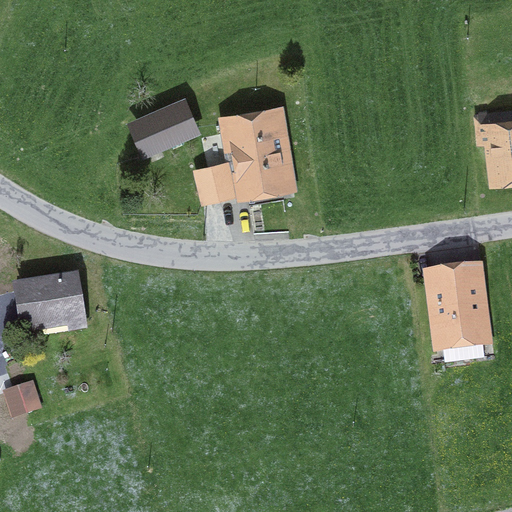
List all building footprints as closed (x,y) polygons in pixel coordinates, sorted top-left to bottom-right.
[(185,103),(127,126),(141,161),(199,138),(185,103)] [(281,107),(218,120),(235,206),(298,193),(281,107)] [(511,114),(474,117),(477,148),(484,148),(488,187),(511,184),(511,114)] [(480,266),(423,274),(435,359),(492,351),(480,266)] [(77,275),(12,284),(19,339),(85,330),(77,275)]
